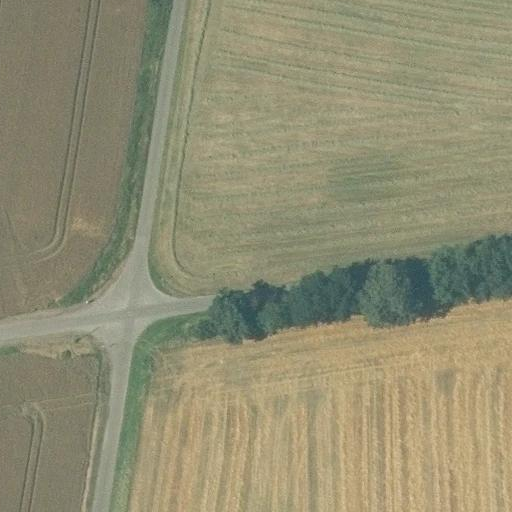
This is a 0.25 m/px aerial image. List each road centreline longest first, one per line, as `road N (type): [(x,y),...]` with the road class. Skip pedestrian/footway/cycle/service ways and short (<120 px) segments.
road 1 (unclassified): [(511,258),(131,314)]
road 2 (unclassified): [(179,0),(131,314)]
road 3 (residential): [(131,314),(100,511)]
road 4 (unclassified): [(131,314),(0,333)]
